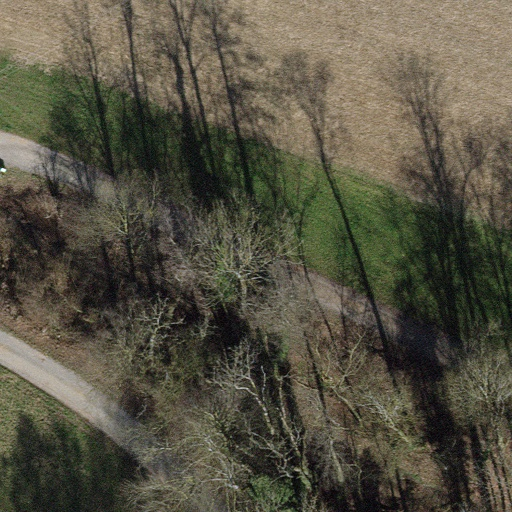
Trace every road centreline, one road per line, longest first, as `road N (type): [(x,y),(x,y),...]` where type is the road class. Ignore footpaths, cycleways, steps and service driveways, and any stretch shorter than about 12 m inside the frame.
road 1 (track): [(0,153),(93,183),(511,383)]
road 2 (track): [(205,511),(147,440),(0,341)]
